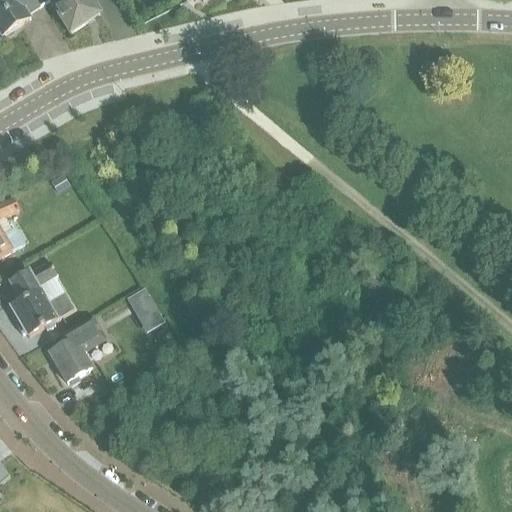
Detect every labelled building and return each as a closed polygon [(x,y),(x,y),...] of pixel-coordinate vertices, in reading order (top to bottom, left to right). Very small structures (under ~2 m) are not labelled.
[(0,0),(0,35),(3,41),(31,23),(29,19),(41,12),(33,0),(0,0)] [(47,0),(72,39),(102,20),(88,0),(47,0)] [(0,261),(13,253),(5,238),(12,234),(5,222),(19,216),(14,203),(0,208),(0,261)] [(30,276),(12,286),(14,289),(24,305),(13,312),(22,327),(18,329),(23,338),(27,336),(30,340),(46,330),(48,334),(56,329),(54,326),(76,313),(67,296),(49,307),(39,290),(41,289),(59,278),(52,265),(31,277),(30,276)] [(145,294),(128,304),(138,321),(155,311),(145,294)] [(66,349),(51,357),(68,386),(93,371),(85,357),(108,343),(95,320),(70,335),(61,340),(66,349)]
